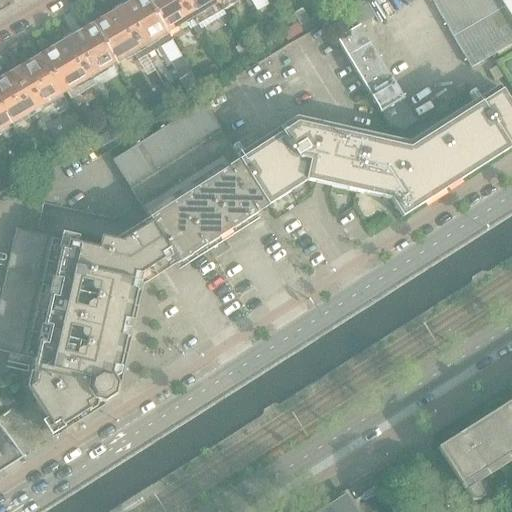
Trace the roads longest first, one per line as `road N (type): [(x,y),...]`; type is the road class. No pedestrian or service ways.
road 1 (secondary): [(511,198),(22,511)]
road 2 (secondary): [(226,511),(511,329)]
